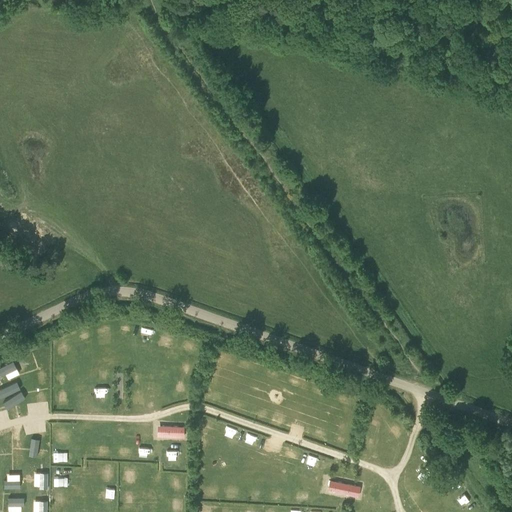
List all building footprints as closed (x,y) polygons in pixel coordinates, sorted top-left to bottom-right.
[(72,383),(72,372),(57,372),(57,383),(72,383)] [(184,426),(158,426),(158,437),(184,437),(184,426)] [(251,432),(248,441),(257,445),(261,436),(251,432)] [(426,465),(419,469),(422,474),(429,470),(426,465)] [(329,483),(327,493),(358,499),(360,488),(329,483)] [(309,503),(309,493),(298,493),(298,503),(309,503)]
